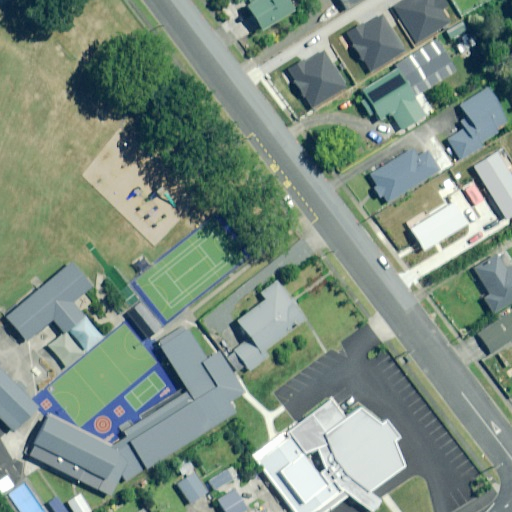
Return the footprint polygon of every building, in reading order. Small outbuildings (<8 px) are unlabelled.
[(291,11),(283,0),(247,0),(249,3),(244,7),(261,32),(291,11)] [(363,0),(338,0),(346,11),(363,0)] [(390,5),(386,0),(372,0),(355,11),(362,22),(390,5)] [(320,101),(356,79),(364,74),(354,59),(346,64),(337,50),(329,55),(322,44),(304,55),(314,70),(304,76),(320,101)] [(423,118),(409,92),(425,83),(417,68),(425,63),(419,52),(402,61),(403,64),(384,74),(359,88),(378,122),(390,115),(399,131),(423,118)] [(509,126),(488,90),(458,107),(466,119),(459,123),(463,130),(446,140),(459,162),(482,148),(480,143),(509,126)] [(417,159),(411,150),(368,176),(375,187),(371,189),(377,199),(381,196),(386,204),(438,172),(427,153),(417,159)] [(496,192),(488,181),(481,186),(488,198),(496,192)] [(472,235),(440,191),(415,210),(447,253),(472,235)] [(511,264),(505,269),(495,253),(483,261),(471,269),(488,295),(481,299),(491,315),(511,301),(511,264)] [(60,260),(0,310),(0,328),(11,342),(42,317),(55,331),(75,314),(62,300),(80,284),(60,260)] [(227,341),(243,363),(264,347),(257,338),(295,310),(270,275),(227,306),(244,329),(227,341)] [(152,319),(140,304),(126,314),(139,330),(152,319)] [(511,340),(511,316),(510,313),(477,336),(490,355),(511,340)] [(205,352),(183,318),(150,339),(180,386),(119,426),(144,464),(248,396),(215,345),(205,352)] [(29,396),(0,368),(0,422),(1,424),(29,396)] [(321,511),(343,495),(367,511),(369,511),(379,502),(367,492),(404,465),(397,438),(382,422),(359,409),(349,418),(333,398),(253,456),(295,511),(321,511)] [(111,442),(37,408),(22,440),(96,474),(111,442)] [(16,484),(0,459),(0,489),(2,493),(16,484)] [(237,478),(231,467),(208,481),(214,491),(237,478)] [(205,494),(192,474),(175,485),(188,505),(205,494)] [(45,511),(26,484),(6,497),(15,511),(45,511)] [(243,511),(246,510),(233,491),(216,502),(223,511),(243,511)] [(90,511),(79,495),(66,504),(72,511),(90,511)] [(54,511),(67,511),(59,499),(50,505),(54,511)]
